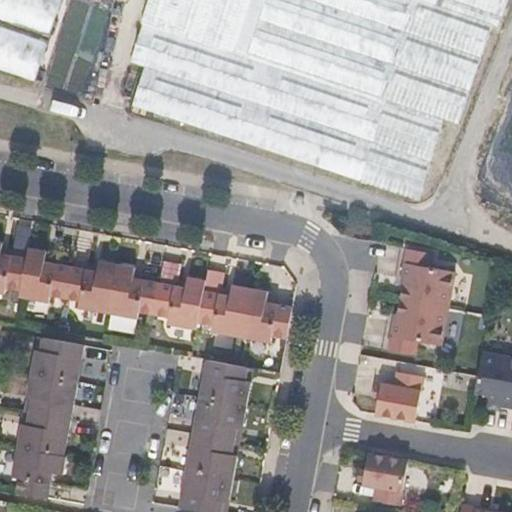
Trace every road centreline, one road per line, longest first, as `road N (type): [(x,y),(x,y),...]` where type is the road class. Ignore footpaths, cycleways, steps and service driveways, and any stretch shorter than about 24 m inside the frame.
road 1 (residential): [(309,424),(334,288),(322,247),(274,225),(0,174)]
road 2 (residential): [(309,424),(511,460)]
